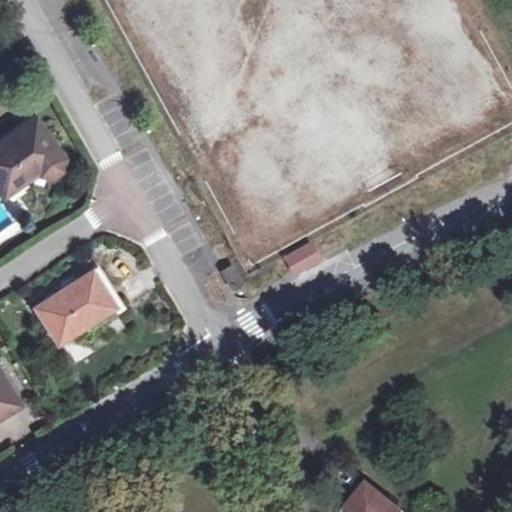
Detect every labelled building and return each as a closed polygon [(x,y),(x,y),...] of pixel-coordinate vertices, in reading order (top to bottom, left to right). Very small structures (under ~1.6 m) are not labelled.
[(28,175),(58,153),(34,119),(0,142),(0,187),(3,192),(28,175)] [(58,153),(28,175),(33,182),(63,160),(58,153)] [(312,250),(307,253),(312,263),(318,260),(312,250)] [(307,253),(291,262),(296,271),(312,263),(307,253)] [(233,267),(226,270),(234,286),(242,282),(233,267)] [(114,306),(91,271),(35,306),(59,342),(114,306)] [(0,372),(0,409),(16,399),(0,372)] [(0,418),(20,406),(16,399),(0,409),(0,418)] [(403,511),(367,483),(344,511),(345,511),(403,511)]
